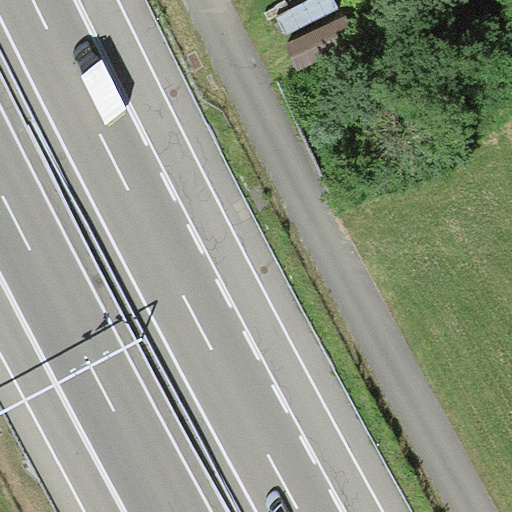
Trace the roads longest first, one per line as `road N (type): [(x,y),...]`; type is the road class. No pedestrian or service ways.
road 1 (track): [(470,511),(199,0)]
road 2 (motorway): [(303,511),(28,4)]
road 3 (motorway): [(0,191),(167,511)]
road 4 (motorway): [(0,238),(164,511)]
